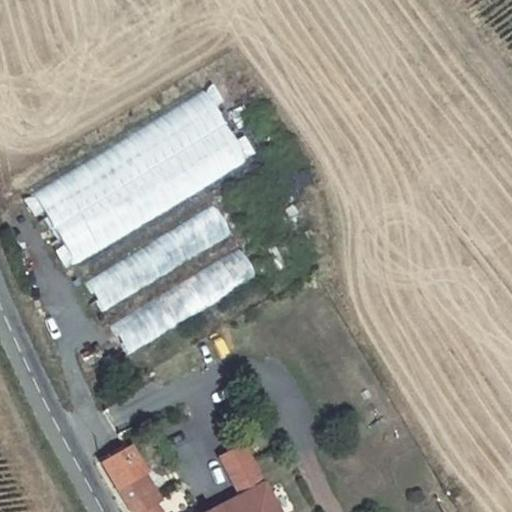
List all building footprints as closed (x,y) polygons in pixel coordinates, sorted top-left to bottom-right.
[(203,92),(27,186),(68,262),(244,168),(203,92)] [(213,209),(81,276),(96,305),(228,238),(213,209)] [(124,352),(253,277),(236,248),(107,323),(124,352)] [(209,511),(272,511),(259,487),(239,448),(218,459),(238,497),(219,507),(209,511)] [(100,464),(115,491),(129,511),(141,511),(156,504),(146,487),(140,490),(134,480),(139,477),(124,451),(100,464)]
